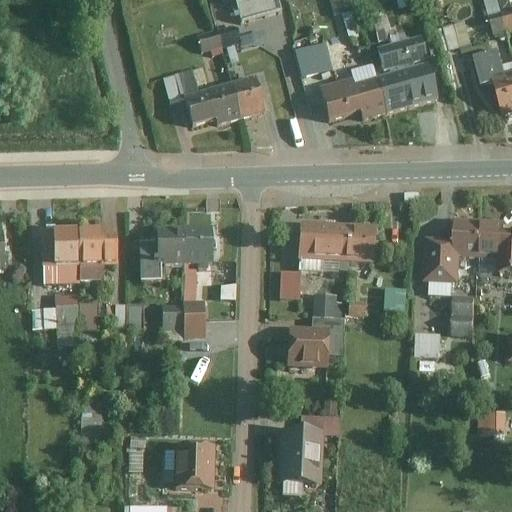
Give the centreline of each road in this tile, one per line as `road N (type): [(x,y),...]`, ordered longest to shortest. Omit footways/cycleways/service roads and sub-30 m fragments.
road 1 (residential): [(254,177),(244,511)]
road 2 (residential): [(254,177),(511,170)]
road 3 (residential): [(98,0),(140,181)]
road 4 (residential): [(0,186),(140,181)]
